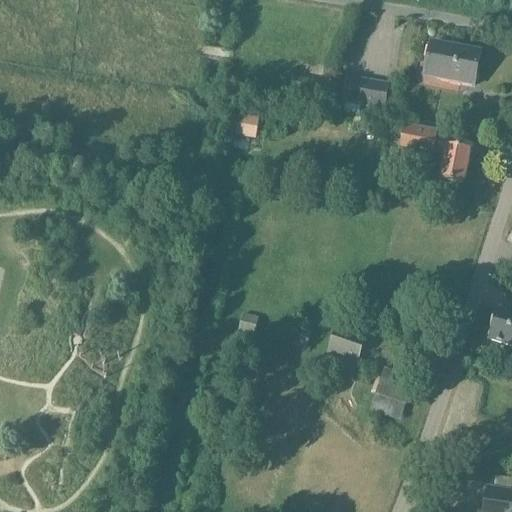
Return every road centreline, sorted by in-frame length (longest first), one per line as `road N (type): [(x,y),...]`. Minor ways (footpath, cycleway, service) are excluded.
road 1 (residential): [(398,511),(511,181)]
road 2 (residential): [(511,32),(325,0)]
